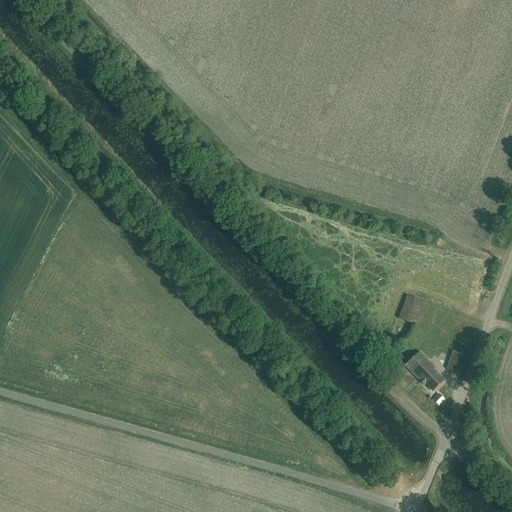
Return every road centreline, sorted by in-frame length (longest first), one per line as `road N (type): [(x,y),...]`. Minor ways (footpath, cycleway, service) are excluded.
road 1 (unclassified): [(26,0),(446,438)]
road 2 (unclassified): [(0,395),(417,510)]
road 3 (unclassified): [(511,256),(446,438)]
